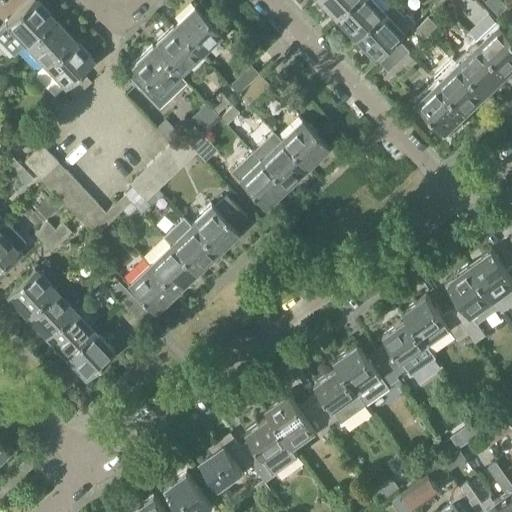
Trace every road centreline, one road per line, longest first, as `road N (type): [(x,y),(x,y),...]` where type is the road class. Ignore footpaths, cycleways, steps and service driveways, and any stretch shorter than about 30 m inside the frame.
road 1 (residential): [(92,469),(452,202)]
road 2 (residential): [(452,202),(265,0)]
road 3 (residential): [(92,469),(0,373)]
